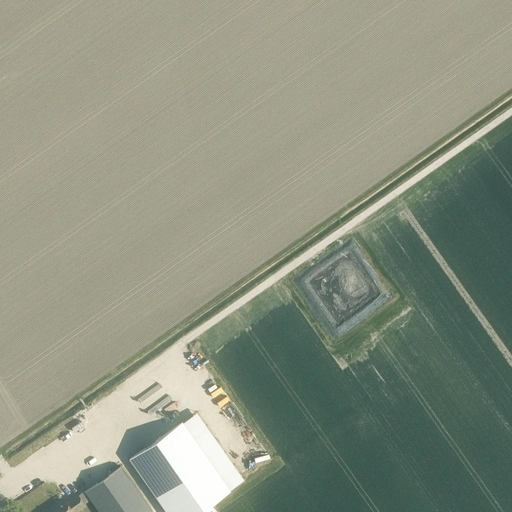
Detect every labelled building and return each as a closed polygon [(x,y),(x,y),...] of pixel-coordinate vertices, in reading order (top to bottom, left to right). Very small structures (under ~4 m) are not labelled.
[(283,292),(285,292),(289,304),(298,302),(294,284),(289,286),(287,280),(280,282),(283,292)] [(305,308),(293,309),(293,315),(298,315),(299,320),(310,319),(310,313),(305,313),(305,308)] [(218,328),(219,331),(214,333),(217,343),(229,339),(228,336),(238,332),(234,322),(218,328)] [(281,342),(290,348),(295,340),(286,335),(281,342)] [(311,336),(311,342),(316,341),(317,352),(330,352),(329,345),(325,346),(325,340),(321,341),(320,336),(311,336)] [(264,342),(267,354),(277,352),(275,340),(264,342)] [(197,343),(191,345),(197,359),(203,357),(197,343)] [(247,354),(236,359),(230,346),(221,351),(231,370),(234,368),(242,385),(253,379),(250,374),(248,375),(241,362),(249,357),(247,354)] [(292,358),(301,364),(305,357),(301,354),(302,352),(297,349),(292,358)] [(288,373),(289,378),(295,377),(293,365),(287,366),(286,356),(278,357),(280,374),(288,373)] [(182,371),(198,368),(197,361),(187,363),(186,358),(180,359),(182,371)] [(197,370),(200,374),(210,367),(207,363),(197,370)] [(254,371),(259,374),(263,368),(259,365),(254,371)] [(212,382),(209,388),(214,391),(221,379),(206,370),(203,376),(212,382)] [(311,383),(316,373),(311,370),(306,380),(311,383)] [(150,384),(158,379),(154,372),(146,378),(150,384)] [(262,375),(258,384),(264,387),(268,377),(262,375)] [(203,381),(192,388),(198,398),(209,391),(203,381)] [(308,391),(306,385),(302,386),(300,381),(293,383),(296,394),(300,393),(303,404),(314,401),(311,390),(308,391)] [(259,401),(261,412),(273,410),(272,404),(268,405),(267,399),(261,400),(259,384),(247,386),(248,392),(252,391),(254,402),(259,401)] [(321,400),(326,403),(330,395),(326,392),(321,400)] [(282,419),(287,422),(293,411),(287,408),(290,403),(272,393),(267,400),(281,408),(286,411),(282,419)] [(205,400),(207,405),(216,401),(214,396),(205,400)] [(315,417),(326,417),(326,412),(321,412),(321,407),(315,407),(315,417)] [(216,418),(223,426),(232,419),(224,410),(216,418)] [(234,415),(238,419),(243,415),(239,410),(234,415)] [(188,420),(193,417),(189,411),(180,417),(187,426),(191,424),(188,420)] [(241,424),(246,427),(243,431),(251,437),(257,430),(245,419),(241,424)] [(295,432),(301,422),(296,419),(290,429),(295,432)] [(181,423),(131,458),(168,511),(195,511),(228,490),(181,423)] [(231,438),(240,432),(237,428),(228,434),(231,438)] [(250,441),(256,444),(260,437),(255,434),(250,441)] [(242,451),(249,443),(243,438),(236,446),(242,451)] [(45,453),(54,447),(52,443),(42,449),(45,453)] [(206,453),(209,458),(218,452),(215,447),(206,453)] [(211,461),(217,469),(226,463),(221,455),(211,461)] [(53,506),(45,511),(44,511),(73,511),(84,504),(81,501),(88,496),(99,511),(149,511),(152,510),(120,466),(85,491),(78,496),(77,494),(66,502),(65,500),(54,508),(53,506)] [(228,485),(237,477),(231,471),(223,479),(228,485)]
